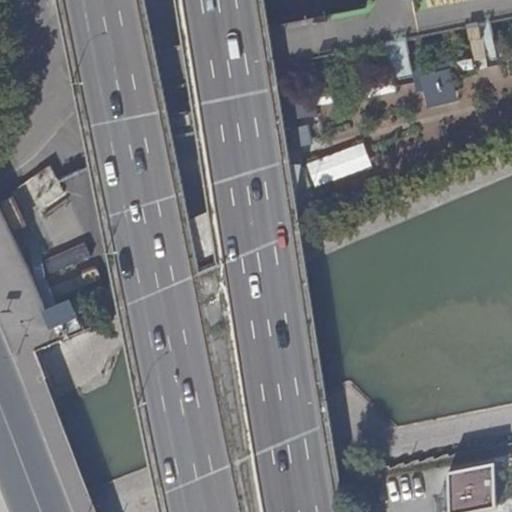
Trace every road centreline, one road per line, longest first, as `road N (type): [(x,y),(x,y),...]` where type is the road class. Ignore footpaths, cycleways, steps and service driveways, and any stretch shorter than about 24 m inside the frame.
road 1 (trunk): [(98,0),(203,511)]
road 2 (trunk): [(301,511),(218,0)]
road 3 (primary): [(0,395),(44,511)]
